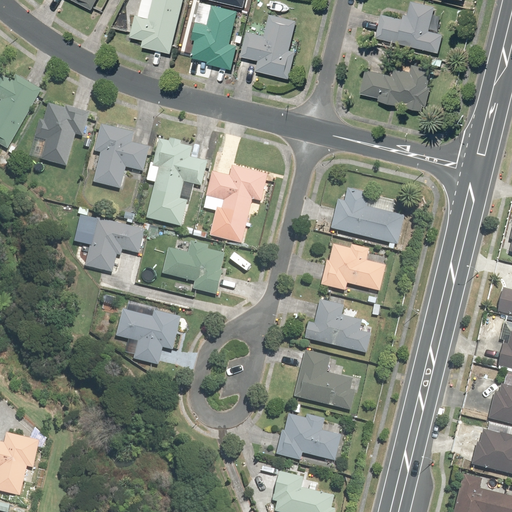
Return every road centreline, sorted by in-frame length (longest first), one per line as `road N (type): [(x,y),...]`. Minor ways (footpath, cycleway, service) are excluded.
road 1 (residential): [(315,133),(118,78),(42,36),(0,0)]
road 2 (secondary): [(398,511),(473,185)]
road 3 (residential): [(269,306),(246,406),(233,416),(213,419),(197,392),(208,348),(245,320)]
road 4 (residential): [(315,133),(269,306)]
road 5 (residential): [(476,170),(315,133)]
road 6 (secondary): [(476,170),(511,23)]
road 7 (residential): [(315,133),(346,0)]
